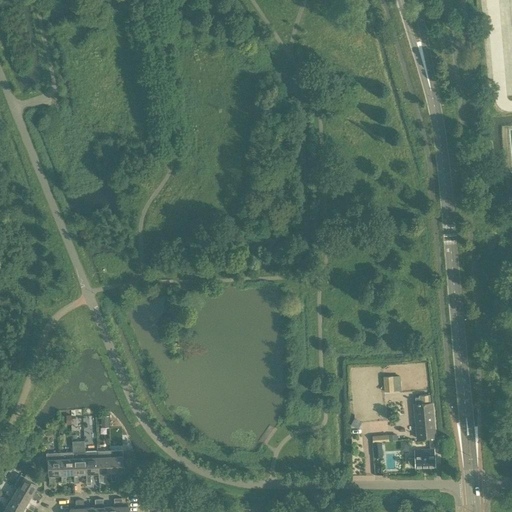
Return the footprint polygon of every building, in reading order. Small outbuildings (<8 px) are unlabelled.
[(394,391),(393,376),(384,376),(385,391),(394,391)] [(415,396),(415,402),(414,403),(417,437),(435,435),(432,401),(430,401),(430,393),(418,394),(419,396),(415,396)] [(409,449),(408,439),(401,440),(402,450),(409,449)] [(85,440),(73,441),(73,452),(85,451),(85,440)] [(381,442),(373,443),(374,457),(382,456),(381,442)] [(434,448),(430,448),(414,449),(415,457),(408,457),(409,463),(410,465),(412,466),(415,466),(415,467),(435,466),(434,448)] [(98,450),(85,451),(85,455),(86,457),(86,473),(86,477),(91,477),(91,473),(99,473),(98,457),(98,450)] [(86,473),(86,457),(85,455),(85,451),(73,452),(73,458),(74,474),(74,483),(78,482),(78,477),(79,477),(79,474),(86,473)] [(62,474),(61,452),(46,453),(47,460),(42,460),(43,467),(49,467),(49,475),(50,484),(54,483),(53,475),(62,474)] [(73,458),(73,452),(61,452),(62,474),(62,483),(66,483),(66,474),(74,474),(73,458)] [(111,472),(110,456),(110,453),(108,454),(108,457),(98,457),(99,473),(99,482),(103,481),(103,476),(103,473),(111,472)] [(121,456),(110,456),(111,472),(123,472),(123,453),(121,453),(121,456)] [(30,480),(21,475),(14,486),(16,487),(18,488),(32,496),(40,501),(42,497),(37,494),(38,493),(34,491),(41,481),(32,476),(30,480)] [(32,496),(18,488),(16,487),(15,488),(17,489),(12,498),(26,507),(32,496)] [(22,511),(26,507),(12,498),(9,497),(8,499),(11,500),(6,509),(10,511),(22,511)] [(118,511),(118,498),(114,499),(114,506),(110,506),(109,511),(118,511)] [(122,498),(118,498),(118,511),(128,511),(129,505),(122,506),(122,498)] [(99,511),(99,499),(95,500),(95,507),(90,508),(89,511),(99,511)] [(109,511),(110,506),(103,507),(103,499),(99,499),(99,511),(109,511)] [(80,511),(79,500),(75,501),(76,506),(75,506),(75,508),(70,509),(70,511),(80,511)] [(89,511),(90,508),(85,508),(85,505),(84,505),(83,500),(79,500),(80,511),(89,511)]
